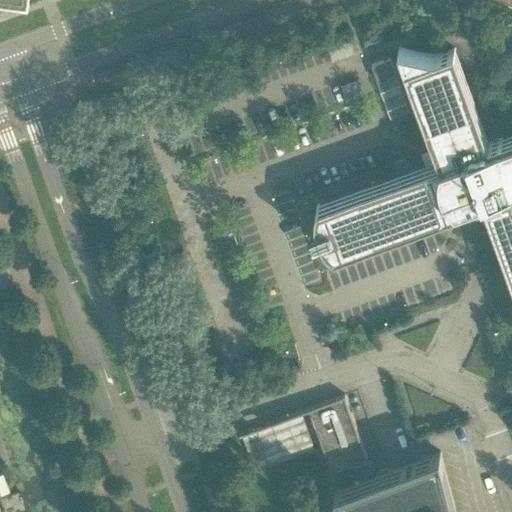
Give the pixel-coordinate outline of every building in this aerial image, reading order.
[(511,133),(489,142),(454,47),(435,54),(398,46),(439,160),(317,204),(316,208),(315,213),(315,217),(316,222),(316,226),(311,228),(315,238),(320,236),(322,240),(325,244),(328,247),(331,251),(335,253),(484,200),(511,277),(511,133)] [(396,73),(390,57),(372,64),(377,80),(396,73)] [(368,456),(347,400),(332,405),(353,462),(368,456)] [(314,449),(300,411),(240,433),(254,470),(314,449)] [(456,511),(457,511),(448,481),(440,450),(335,488),(343,511),(456,511)]
